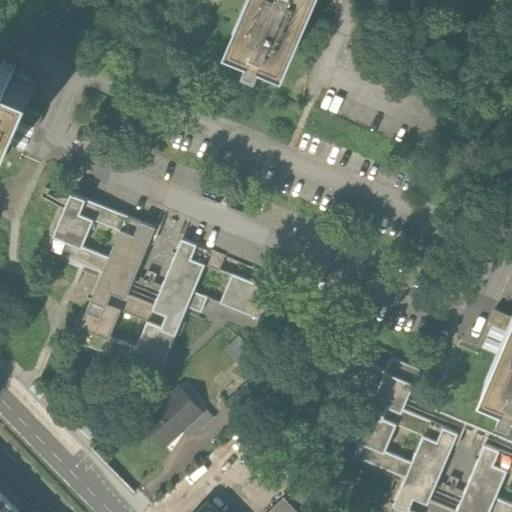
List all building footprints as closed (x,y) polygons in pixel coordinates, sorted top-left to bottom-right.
[(242,0),(233,23),(256,33),(252,41),(266,47),(270,38),(294,48),(314,0),(242,0)] [(0,58),(0,166),(0,167),(25,111),(28,105),(41,77),(16,66),(18,59),(6,53),(3,60),(0,58)] [(201,310),(207,295),(194,290),(205,263),(218,269),(225,254),(197,242),(182,236),(158,292),(153,305),(128,294),(133,282),(156,225),(141,218),(87,196),(73,190),(55,231),(49,246),(104,270),(99,282),(93,297),(81,324),(75,338),(158,375),(164,359),(176,332),(182,317),(188,304),(201,310)] [(254,300),(260,285),(231,273),(219,301),(263,319),(268,306),(254,300)] [(511,312),(509,319),(485,373),(510,383),(506,393),(511,395),(511,312)] [(389,511),(511,511),(511,453),(484,442),(455,511),(429,500),(459,430),(403,407),(421,365),(393,354),(394,352),(367,340),(366,342),(337,329),(325,358),(379,381),(349,451),(406,475),(389,511)] [(252,348),(239,334),(227,345),(240,359),(252,348)] [(251,364),(257,371),(261,375),(270,367),(260,356),(251,364)] [(257,371),(224,401),(243,422),(277,392),(261,375),(257,371)] [(53,385),(44,394),(90,441),(99,432),(53,385)] [(143,421),(165,445),(186,426),(201,412),(200,412),(179,388),(143,421)] [(203,409),(200,412),(201,412),(186,426),(195,436),(213,420),(203,409)] [(17,511),(0,494),(0,511),(17,511)] [(270,511),(295,511),(283,500),(270,511)] [(215,511),(206,503),(197,511),(215,511)]
